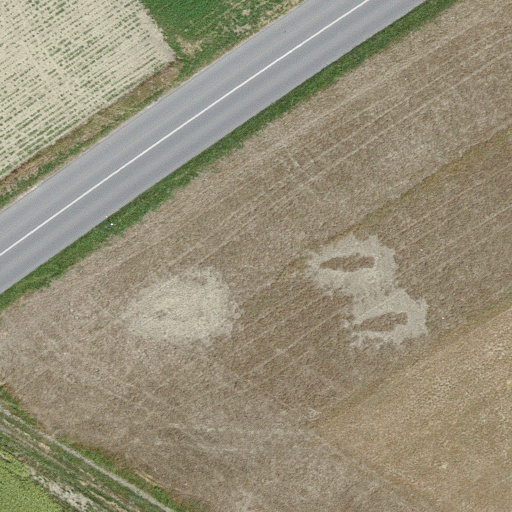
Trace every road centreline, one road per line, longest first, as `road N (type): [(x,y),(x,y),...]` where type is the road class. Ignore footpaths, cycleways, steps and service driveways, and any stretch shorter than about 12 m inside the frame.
road 1 (secondary): [(371,0),(0,256)]
road 2 (track): [(0,416),(157,511)]
